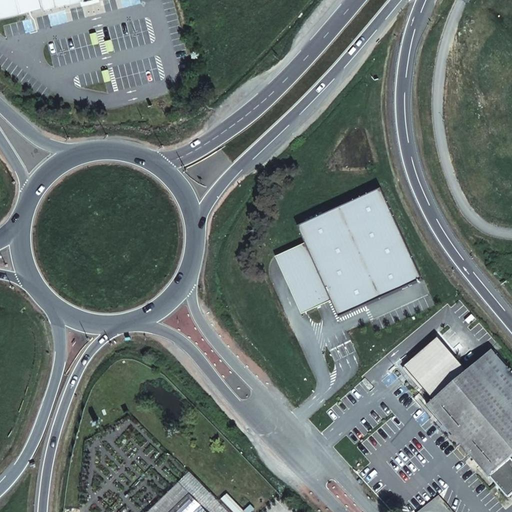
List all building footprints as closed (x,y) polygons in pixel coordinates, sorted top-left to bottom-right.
[(0,0),(0,17),(1,20),(10,26),(47,15),(43,0),(0,0)] [(43,0),(47,15),(48,19),(118,0),(43,0)] [(386,191),(303,228),(310,245),(336,303),(344,320),(427,282),(386,191)] [(336,303),(310,245),(281,258),(307,316),(336,303)] [(511,372),(492,351),(427,403),(509,497),(511,494),(511,458),(511,457),(511,455),(511,372)] [(170,511),(190,493),(209,511),(228,511),(200,483),(191,473),(151,511),(170,511)] [(209,511),(190,493),(170,511),(209,511)]
